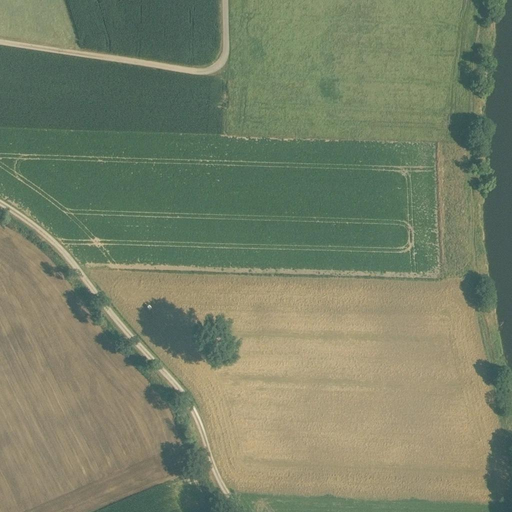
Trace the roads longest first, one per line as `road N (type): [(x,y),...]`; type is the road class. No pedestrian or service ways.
road 1 (track): [(0,203),(48,235),(195,405),(243,511)]
road 2 (track): [(225,0),(226,55),(213,72),(0,43)]
